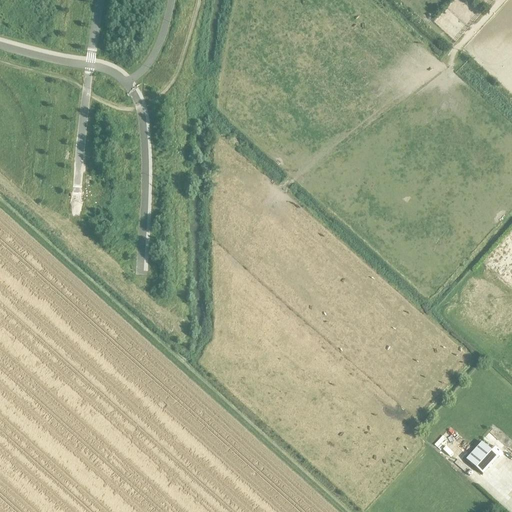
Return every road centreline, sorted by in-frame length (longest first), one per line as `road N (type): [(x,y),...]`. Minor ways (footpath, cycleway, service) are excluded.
road 1 (track): [(265,200),(440,67),(501,0)]
road 2 (unknown): [(198,0),(182,61),(165,90),(140,107),(106,106),(73,84),(0,61)]
road 3 (unclassified): [(99,0),(76,211)]
